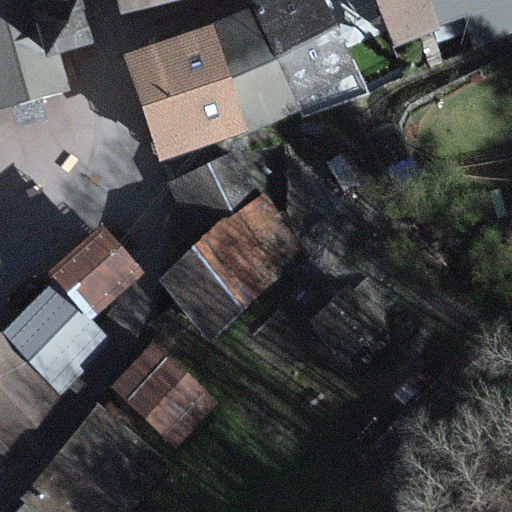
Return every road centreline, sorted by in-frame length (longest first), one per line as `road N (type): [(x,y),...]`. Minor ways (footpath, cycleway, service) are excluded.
road 1 (tertiary): [(134,193),(146,237),(141,305),(126,339),(0,501)]
road 2 (residential): [(0,287),(95,209),(134,193)]
road 3 (residential): [(134,193),(109,35)]
